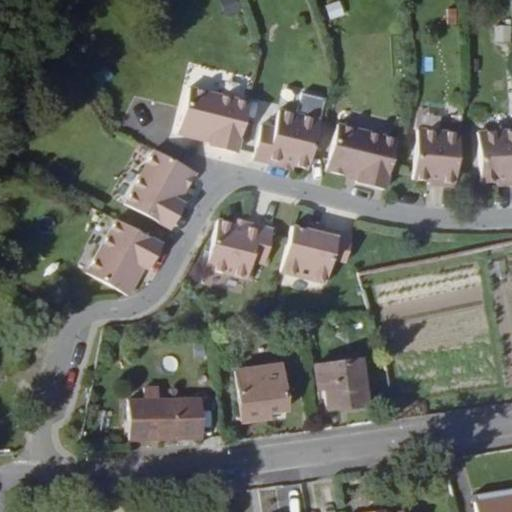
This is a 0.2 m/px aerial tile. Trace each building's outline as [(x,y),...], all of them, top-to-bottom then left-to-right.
[(216,0),(220,17),(236,14),(232,0),(216,0)] [(492,27),(491,45),(507,45),(507,27),(492,27)] [(201,149),(229,156),(243,103),(184,87),(170,136),(192,142),(194,136),(204,139),(201,149)] [(285,170),(301,174),(313,121),(272,110),(267,128),(254,125),(244,164),(273,171),(274,164),(285,167),(285,170)] [(506,183),(511,182),(511,124),(475,128),(479,178),(494,177),(505,176),(506,183)] [(436,185),(451,186),(456,129),(415,125),(409,175),(425,177),(436,178),(436,185)] [(354,183),(382,189),(393,139),(333,126),(323,171),(345,177),(347,170),(356,173),(354,183)] [(168,184),(176,170),(129,143),(100,191),(152,221),(166,196),(160,192),(166,184),(168,184)] [(154,251),(109,226),(79,279),(120,302),(131,283),(127,279),(131,271),(141,276),(154,251)] [(308,230),(306,239),(319,241),(321,233),(308,230)] [(306,239),(291,235),(280,282),(327,291),(332,267),(345,270),(351,240),(321,233),(319,241),(306,239)] [(214,235),(203,286),(245,295),(249,277),(262,280),(270,242),(242,236),(241,244),(229,241),(230,238),(214,235)] [(362,365),(314,372),(318,399),(326,398),(329,419),(369,413),(362,365)] [(286,370),(240,375),(245,429),(272,427),(271,419),(291,417),(286,370)] [(130,401),(130,441),(203,440),(202,401),(161,401),(160,389),(147,389),(147,401),(130,401)] [(94,430),(109,430),(110,411),(95,410),(94,430)] [(511,511),(511,486),(463,494),(465,511),(511,511)]
